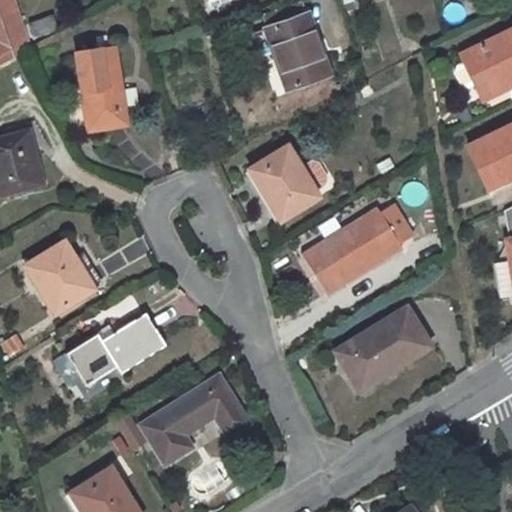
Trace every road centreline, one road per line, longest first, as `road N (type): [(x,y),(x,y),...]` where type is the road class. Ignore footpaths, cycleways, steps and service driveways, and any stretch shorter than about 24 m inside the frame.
road 1 (residential): [(237,301),(239,255),(208,193),(183,187),(160,201),(156,225),(184,273)]
road 2 (residential): [(322,490),(237,301)]
road 3 (residential): [(491,385),(322,490)]
